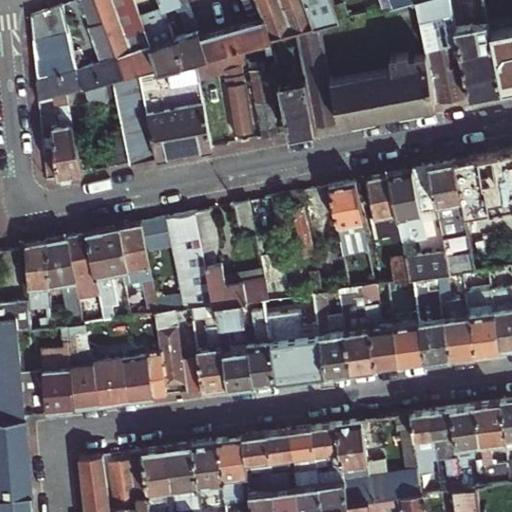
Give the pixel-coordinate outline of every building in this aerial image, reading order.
[(78,0),(101,58),(78,66),(82,85),(113,77),(123,74),(94,0),(78,0)] [(94,0),(123,74),(139,70),(156,65),(146,36),(140,39),(142,44),(130,48),(125,34),(142,27),(137,13),(132,0),(94,0)] [(241,42),(295,27),(314,22),(304,0),(251,0),(256,14),(196,36),(202,53),(241,42)] [(304,0),(314,22),(319,21),(338,16),(334,6),(331,0),(304,0)] [(350,0),(334,6),(338,16),(355,11),(350,0)] [(457,95),(467,93),(454,26),(449,0),(416,0),(426,51),(435,100),(457,95)] [(34,58),(38,97),(51,94),(64,90),(82,85),(78,66),(61,2),(30,14),(34,58)] [(180,58),(173,39),(162,8),(161,5),(137,13),(142,27),(146,36),(156,65),(180,58)] [(499,87),(492,53),(487,30),(486,24),(486,19),(454,26),(467,93),(486,90),(499,87)] [(295,27),(304,72),(313,124),(329,121),(337,119),(330,77),(319,21),(314,22),(295,27)] [(511,25),(487,30),(492,53),(499,87),(511,84),(511,25)] [(202,53),(196,36),(195,31),(173,39),(180,58),(192,55),(202,53)] [(192,55),(195,68),(219,64),(233,131),(252,128),(238,60),(244,59),(241,42),(202,53),(192,55)] [(414,104),(435,100),(426,51),(410,55),(409,52),(382,57),(384,67),(330,77),(337,119),(414,104)] [(156,65),(139,70),(156,154),(185,149),(210,144),(195,68),(192,55),(180,58),(156,65)] [(249,67),(261,134),(270,132),(276,131),(263,64),(249,67)] [(156,154),(139,70),(123,74),(113,77),(117,98),(124,131),(130,160),(145,157),(156,154)] [(313,124),(304,72),(278,78),(288,129),(304,126),(313,124)] [(88,107),(117,98),(113,77),(82,85),(88,107)] [(81,169),(64,90),(51,94),(56,123),(50,124),(51,135),(55,174),(70,171),(81,169)] [(101,136),(106,164),(118,162),(130,160),(124,131),(101,136)] [(55,174),(51,135),(42,137),(46,176),(55,174)] [(511,146),(451,158),(459,198),(462,215),(511,205),(511,146)] [(459,198),(451,158),(442,160),(426,163),(434,203),(459,198)] [(403,168),(387,171),(395,211),(400,239),(424,235),(411,166),(403,168)] [(395,211),(387,171),(381,172),(366,175),(374,215),(395,211)] [(368,259),(352,177),(343,179),(328,182),(341,251),(343,263),(368,259)] [(253,226),(247,198),(232,201),(238,229),(253,226)] [(434,203),(442,248),(447,270),(472,266),(470,252),(455,255),(451,237),(466,234),(462,215),(459,198),(434,203)] [(210,303),(217,302),(242,298),(264,295),(267,295),(263,275),(226,282),(223,279),(223,277),(219,261),(213,262),(216,239),(210,205),(204,207),(192,209),(210,303)] [(184,211),(139,219),(145,251),(167,247),(177,294),(154,299),(156,310),(174,308),(191,305),(210,303),(192,209),(184,211)] [(403,253),(400,239),(395,211),(374,215),(383,256),(391,255),(403,253)] [(132,221),(117,224),(128,279),(138,277),(142,301),(126,303),(128,314),(155,310),(156,310),(154,299),(145,251),(139,219),(132,221)] [(112,225),(122,281),(128,279),(117,224),(112,225)] [(84,230),(97,293),(99,307),(120,303),(117,288),(123,286),(122,281),(112,225),(101,227),(84,230)] [(64,234),(77,297),(97,293),(84,230),(78,231),(64,234)] [(55,236),(44,238),(48,294),(64,291),(69,322),(82,320),(77,297),(64,234),(55,236)] [(48,294),(44,238),(39,239),(23,242),(28,296),(29,307),(49,306),(48,294)] [(447,270),(442,248),(403,253),(407,276),(412,275),(437,271),(447,270)] [(343,263),(341,251),(314,256),(321,287),(322,287),(337,285),(347,284),(343,263)] [(407,276),(403,253),(391,255),(395,277),(407,276)] [(368,259),(343,263),(347,284),(355,283),(361,282),(372,280),(368,259)] [(289,292),(284,265),(262,269),(263,275),(267,295),(289,292)] [(262,269),(223,277),(223,279),(226,282),(263,275),(262,269)] [(466,351),(473,350),(465,293),(450,295),(447,270),(437,271),(438,278),(439,285),(441,297),(448,353),(466,351)] [(423,288),(422,280),(438,278),(437,271),(412,275),(417,316),(423,356),(441,354),(448,353),(441,297),(439,285),(423,288)] [(388,361),(399,360),(393,319),(377,322),(380,314),(375,280),(372,280),(361,282),(372,363),(388,361)] [(356,288),(338,291),(343,326),(348,367),(364,365),(372,363),(361,282),(355,283),(356,288)] [(511,344),(511,282),(489,285),(497,346),(511,344)] [(497,346),(489,285),(469,288),(464,289),(465,293),(473,350),(487,348),(497,346)] [(321,287),(312,289),(323,370),(340,368),(348,367),(343,326),(328,328),(323,293),(322,287),(321,287)] [(323,370),(312,289),(289,292),(267,295),(264,295),(265,307),(275,377),(299,373),(323,370)] [(29,307),(28,296),(0,298),(0,511),(33,511),(24,411),(21,369),(17,329),(31,327),(29,307)] [(242,298),(217,302),(219,322),(228,321),(245,319),(242,298)] [(228,383),(223,348),(219,322),(217,302),(210,303),(191,305),(192,316),(204,314),(208,343),(196,345),(202,387),(219,384),(228,383)] [(248,344),(253,380),(265,378),(275,377),(265,307),(253,309),(256,332),(247,334),(248,344)] [(181,355),(174,308),(156,310),(155,310),(159,343),(159,345),(164,382),(184,379),(185,385),(186,389),(202,387),(196,345),(195,339),(187,340),(189,354),(181,355)] [(393,319),(399,360),(414,358),(423,356),(417,316),(393,319)] [(82,320),(69,322),(64,323),(66,338),(75,404),(89,402),(98,401),(91,358),(90,345),(86,345),(84,333),(88,332),(86,320),(82,320)] [(228,321),(219,322),(223,348),(231,346),(228,321)] [(75,404),(66,338),(58,339),(60,345),(39,348),(42,366),(21,369),(24,411),(59,406),(75,404)] [(231,346),(223,348),(228,383),(242,381),(253,380),(248,344),(231,346)] [(146,351),(91,358),(98,401),(115,399),(147,394),(166,392),(164,382),(159,345),(146,347),(146,351)] [(511,395),(499,397),(504,436),(511,435),(511,395)] [(490,399),(473,401),(478,440),(489,439),(497,438),(499,449),(506,448),(505,445),(504,436),(499,397),(490,399)] [(450,404),(456,455),(459,476),(460,487),(469,486),(465,456),(473,455),(471,441),(478,440),(473,401),(465,402),(450,404)] [(441,405),(429,407),(435,458),(456,455),(450,404),(441,405)] [(435,458),(429,407),(421,408),(409,410),(409,413),(411,424),(411,425),(416,466),(417,473),(431,472),(429,460),(435,459),(435,458)] [(411,424),(409,413),(395,415),(396,426),(411,424)] [(406,467),(387,470),(367,473),(365,459),(365,458),(360,416),(349,418),(334,420),(340,468),(345,502),(346,502),(371,499),(420,493),(418,477),(417,473),(416,466),(406,467)] [(326,421),(310,423),(312,442),(322,440),(324,454),(324,458),(326,470),(340,468),(334,420),(326,421)] [(289,426),(284,427),(288,454),(291,454),(294,454),(313,451),(312,442),(310,423),(303,424),(289,426)] [(416,466),(411,425),(400,426),(406,467),(416,466)] [(278,428),(264,429),(268,457),(284,455),(288,454),(284,427),(278,428)] [(244,461),(268,457),(264,429),(257,430),(246,432),(240,433),(244,461)] [(245,472),(244,461),(240,433),(229,434),(215,436),(221,480),(223,495),(224,501),(225,511),(237,511),(236,500),(242,499),(239,473),(245,472)] [(196,483),(221,480),(215,436),(205,438),(190,440),(196,483)] [(489,439),(478,440),(483,476),(484,484),(510,480),(507,459),(492,461),(489,439)] [(196,483),(190,440),(182,441),(165,443),(171,488),(174,508),(199,505),(198,499),(196,483)] [(322,440),(312,442),(313,451),(314,455),(324,454),(322,440)] [(156,444),(140,446),(150,511),(149,511),(164,511),(162,494),(167,489),(171,488),(165,443),(156,444)] [(114,506),(109,506),(110,511),(149,511),(150,511),(140,446),(127,448),(129,458),(119,459),(108,461),(114,506)] [(313,451),(294,454),(296,468),(298,467),(298,468),(315,466),(314,460),(314,455),(313,451)] [(78,455),(81,476),(84,511),(110,511),(109,506),(100,452),(89,453),(78,455)] [(269,469),(279,468),(286,467),(284,455),(268,457),(269,469)] [(387,470),(385,455),(365,458),(365,459),(367,473),(387,470)] [(269,469),(268,457),(244,461),(245,472),(260,470),(269,469)] [(326,470),(324,458),(314,460),(315,466),(316,471),(326,470)] [(316,471),(315,466),(298,468),(299,477),(294,477),(295,485),(299,508),(320,505),(317,482),(316,471)] [(316,471),(317,482),(320,505),(345,502),(340,468),(326,470),(316,471)] [(263,489),(272,488),(270,472),(269,469),(260,470),(263,489)] [(280,471),(270,472),(272,488),(279,487),(278,484),(282,483),(280,471)] [(459,476),(438,479),(440,490),(454,488),(460,487),(459,476)] [(484,484),(483,476),(475,477),(477,485),(481,484),(484,484)] [(223,495),(221,480),(196,483),(198,499),(205,498),(223,495)] [(469,486),(460,487),(454,488),(455,498),(456,507),(483,505),(481,484),(477,485),(469,486)] [(272,488),(275,511),(294,509),(299,508),(295,485),(279,487),(272,488)] [(269,511),(275,511),(272,488),(263,489),(248,491),(251,511),(269,511)] [(426,511),(425,492),(420,493),(371,499),(372,511),(384,511),(384,506),(403,504),(403,510),(403,511),(426,511)] [(372,511),(371,499),(346,502),(347,511),(372,511)] [(200,511),(225,511),(224,501),(207,504),(199,505),(200,511)] [(345,502),(320,505),(320,511),(347,511),(346,502),(345,502)]
